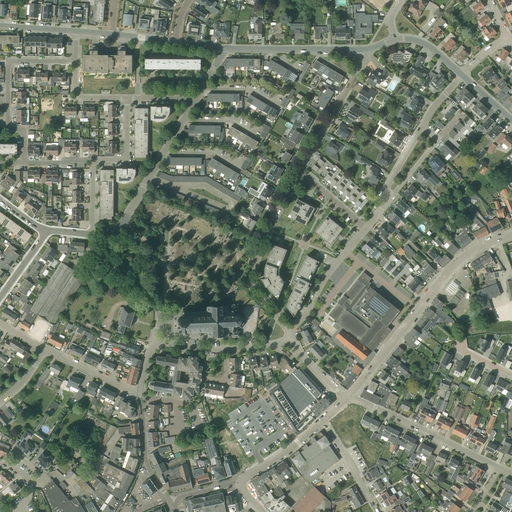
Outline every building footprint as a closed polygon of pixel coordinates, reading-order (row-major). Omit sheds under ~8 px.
[(95,22),(103,22),(105,1),(105,0),(85,0),(90,2),(90,5),(94,5),(94,10),(96,10),(95,19),(93,19),(93,21),(95,22)] [(162,5),(161,6),(165,8),(166,7),(169,9),(172,4),(167,1),(166,0),(157,0),(157,1),(162,5)] [(211,5),(214,0),(213,0),(200,0),(201,0),(206,4),(204,7),(215,14),(218,10),(211,5)] [(369,0),(380,11),(383,7),(382,6),(383,5),(386,3),(383,0),(369,0)] [(413,3),(408,10),(416,14),(415,16),(418,17),(421,13),(424,8),(427,3),(425,2),(421,0),(420,0),(418,5),(413,3)] [(508,10),(511,7),(511,2),(511,1),(511,0),(504,0),(499,3),(501,7),(501,6),(502,9),(507,6),(508,10)] [(29,17),(38,18),(38,11),(41,11),(42,2),(38,2),(38,4),(30,3),(29,17)] [(479,11),(479,12),(482,10),(481,9),(484,7),(480,2),(476,5),(474,2),(469,6),(472,11),(474,10),(476,13),(479,11)] [(43,7),(42,17),(43,17),(44,17),(44,18),(51,19),(51,15),(54,15),(54,16),(55,16),(55,5),(51,5),(51,7),(44,7),(43,7)] [(59,19),(66,20),(67,16),(71,16),(71,7),(67,6),(66,9),(66,10),(59,9),(59,12),(58,12),(58,15),(59,15),(59,19)] [(196,6),(193,11),(196,13),(195,15),(199,17),(200,15),(204,18),(207,13),(206,12),(203,10),(205,8),(201,6),(199,8),(196,6)] [(84,11),(74,10),(74,15),(73,15),(73,16),(74,17),(73,20),(83,21),(84,18),(87,18),(87,19),(88,9),(84,8),(84,11)] [(438,19),(444,12),(439,8),(433,14),(438,19)] [(154,18),(153,27),(156,28),(156,31),(165,32),(165,29),(166,29),(167,26),(166,26),(166,23),(162,22),(162,21),(158,20),(159,11),(155,10),(154,18)] [(124,25),(131,26),(132,23),(136,23),(137,15),(132,14),(132,15),(125,15),(124,25)] [(485,24),(485,25),(488,23),(487,22),(491,20),(487,14),(482,18),(480,15),(476,18),(475,19),(479,24),(481,23),(483,26),(485,24)] [(377,15),(365,15),(365,18),(355,18),(355,33),(355,39),(362,39),(362,34),(372,34),(372,22),(378,22),(378,15),(377,15)] [(148,27),(153,27),(154,18),(145,16),(144,19),(140,19),(138,28),(144,29),(147,30),(147,29),(148,30),(148,27)] [(430,25),(436,19),(433,17),(428,23),(430,25)] [(442,38),(444,36),(444,35),(442,34),(444,32),(440,29),(446,22),(441,18),(431,28),(434,31),(431,35),(436,39),(438,37),(440,38),(442,38)] [(253,30),(249,30),(249,32),(248,32),(248,35),(249,35),(249,38),(261,38),(261,33),(261,25),(265,25),(265,19),(257,19),(257,22),(253,23),(253,30)] [(291,32),(291,37),(291,38),(300,38),(304,38),(304,33),(304,30),(304,29),(304,25),(303,25),(303,22),(292,21),(292,24),(291,24),(291,28),(291,32)] [(219,26),(219,24),(218,23),(217,22),(216,22),(214,23),(213,37),(218,37),(218,36),(223,36),(223,38),(228,38),(229,24),(224,24),(224,26),(219,26)] [(282,34),(282,29),(282,23),(276,23),(276,26),(268,25),(268,30),(268,35),(268,34),(272,34),(272,33),(276,33),(275,38),(283,38),(283,34),(284,34),(282,34)] [(188,34),(199,36),(200,33),(204,33),(204,34),(204,29),(207,26),(205,24),(200,24),(200,26),(189,25),(188,25),(187,30),(188,30),(189,30),(188,34)] [(336,29),(336,32),(336,37),(343,37),(343,36),(345,36),(345,39),(350,39),(350,37),(350,32),(350,29),(346,29),(346,26),(341,26),(340,25),(337,25),(336,26),(336,29)] [(492,28),(491,29),(489,26),(486,28),(482,31),(481,32),(485,37),(486,36),(488,39),(491,37),(491,38),(494,36),(493,35),(496,33),(492,28)] [(327,33),(327,27),(315,27),(315,34),(315,39),(320,39),(320,33),(327,33)] [(452,48),(456,43),(453,40),(455,37),(450,32),(444,39),(447,42),(443,46),(448,51),(451,48),(452,48)] [(469,55),(465,51),(467,50),(461,45),(456,51),(459,53),(456,57),(461,62),(463,59),(464,60),(469,55)] [(96,73),(96,71),(102,71),(102,73),(108,73),(108,72),(108,56),(98,56),(98,49),(98,48),(98,47),(97,47),(90,47),(90,48),(90,51),(90,56),(84,55),(84,71),(90,71),(90,73),(96,73)] [(118,56),(108,56),(108,72),(114,72),(114,73),(120,73),(120,72),(126,72),(126,73),(132,73),(132,72),(132,67),(132,62),(132,56),(126,56),(126,51),(126,48),(126,47),(119,47),(118,47),(118,48),(118,49),(118,56)] [(509,59),(506,57),(509,52),(503,49),(501,52),(500,52),(499,54),(499,55),(498,57),(501,59),(500,61),(505,64),(509,59)] [(401,52),(400,51),(399,51),(398,51),(398,52),(396,53),(390,54),(390,55),(389,55),(390,58),(391,58),(392,62),(400,60),(401,63),(409,61),(412,54),(406,50),(404,53),(403,53),(403,52),(402,53),(401,52)] [(424,77),(425,75),(428,71),(425,69),(424,70),(420,67),(425,58),(419,55),(416,59),(414,63),(409,72),(419,78),(421,75),(424,77)] [(164,69),(164,59),(160,59),(160,60),(156,60),(156,59),(145,59),(145,69),(149,69),(156,69),(164,69)] [(164,69),(171,69),(178,69),(182,69),(182,59),(172,59),(172,60),(168,60),(168,59),(164,59),(164,69)] [(182,59),(182,69),(190,69),(196,69),(201,69),(201,60),(190,60),(190,61),(186,61),(186,59),(182,59)] [(235,59),(228,59),(228,63),(224,62),(224,69),(228,69),(228,68),(235,68),(235,66),(235,59)] [(264,61),(264,66),(267,67),(269,67),(268,69),(271,71),(272,69),(276,63),(270,60),(269,62),(268,61),(264,61)] [(312,67),(318,70),(321,64),(316,60),(312,67)] [(276,63),(272,69),(277,73),(281,66),(276,63)] [(316,72),(315,74),(319,76),(321,77),(323,73),(327,67),(321,64),(318,70),(316,72)] [(283,76),(287,69),(281,66),(277,73),(283,76)] [(386,66),(383,69),(390,75),(393,72),(386,66)] [(332,70),(327,67),(323,73),(328,77),(332,70)] [(494,72),(491,68),(485,72),(486,73),(483,76),(487,81),(489,82),(491,80),(491,78),(492,77),(495,82),(499,80),(494,72)] [(18,78),(24,79),(24,70),(21,70),(21,69),(18,69),(18,74),(14,74),(14,81),(18,81),(18,78)] [(33,84),(33,77),(29,77),(29,69),(27,69),(27,70),(24,70),(24,79),(29,79),(29,84),(33,84)] [(288,79),(292,72),(287,69),(283,76),(288,79)] [(334,80),(337,73),(332,70),(328,77),(334,80)] [(383,82),(386,76),(379,72),(375,70),(373,73),(371,72),(368,78),(369,78),(366,83),(374,87),(376,82),(379,84),(381,81),(383,82)] [(42,82),(42,73),(39,73),(39,72),(36,72),(36,77),(33,77),(33,84),(36,85),(36,82),(42,82)] [(51,85),(51,77),(48,77),(48,72),(45,72),(45,73),(42,73),(42,82),(48,82),(48,85),(51,85)] [(60,82),(60,73),(57,73),(57,72),(54,72),(54,77),(51,77),(51,85),(54,85),(54,82),(60,82)] [(60,82),(60,86),(69,86),(69,77),(66,77),(66,72),(63,72),(63,73),(60,73),(60,82)] [(288,79),(289,80),(294,82),(298,76),(292,72),(288,79)] [(428,83),(429,84),(437,91),(440,89),(439,88),(446,80),(443,77),(444,76),(440,72),(433,79),(428,76),(427,76),(423,82),(421,85),(422,86),(426,88),(428,83)] [(337,73),(334,80),(339,83),(341,81),(343,77),(337,73)] [(507,84),(503,80),(497,86),(501,90),(507,84)] [(334,92),(331,91),(333,88),(327,84),(325,87),(327,88),(324,94),(330,98),(334,92)] [(501,92),(497,95),(499,97),(499,98),(501,100),(502,99),(504,102),(507,99),(509,97),(509,96),(506,93),(509,89),(506,86),(501,92)] [(360,93),(357,98),(361,100),(362,101),(363,100),(360,104),(367,108),(370,104),(366,102),(370,95),(374,97),(377,92),(374,91),(370,88),(367,93),(361,89),(359,93),(360,93)] [(414,92),(408,88),(405,94),(411,98),(414,92)] [(462,100),(469,92),(464,88),(457,96),(462,100)] [(17,98),(26,98),(26,92),(29,92),(29,89),(21,89),(21,92),(16,92),(16,95),(17,95),(17,98)] [(469,92),(462,100),(464,102),(462,104),(465,106),(470,101),(474,96),(469,92)] [(214,102),(214,94),(208,94),(208,98),(204,98),(204,105),(208,105),(208,101),(214,102)] [(251,104),(255,98),(250,94),(247,99),(246,101),(251,104)] [(327,103),(330,98),(324,94),(321,99),(327,103)] [(422,99),(417,97),(415,96),(408,107),(418,113),(420,112),(419,111),(423,105),(420,103),(422,99)] [(29,107),(29,104),(26,104),(26,98),(17,98),(17,101),(16,101),(16,104),(21,104),(21,107),(29,107)] [(257,107),(261,101),(255,98),(251,104),(257,107)] [(318,105),(324,108),(327,103),(321,99),(318,105)] [(262,111),(266,104),(261,101),(257,107),(262,111)] [(484,105),(479,101),(475,106),(471,111),(473,112),(475,115),(477,113),(484,105)] [(117,111),(117,108),(118,108),(118,105),(113,105),(113,102),(105,102),(105,105),(108,105),(108,111),(117,111)] [(444,109),(441,112),(449,119),(453,114),(455,112),(457,113),(460,109),(456,106),(455,107),(451,103),(445,110),(444,109)] [(267,114),(271,107),(266,104),(262,111),(267,114)] [(488,110),(484,105),(477,113),(479,115),(481,117),(480,118),(484,114),(488,110)] [(71,116),(71,107),(68,107),(68,106),(65,106),(65,111),(61,111),(61,118),(65,118),(65,120),(71,120),(71,116)] [(71,116),(76,116),(76,119),(80,119),(80,111),(77,111),(77,106),(74,106),(74,107),(71,107),(71,116)] [(89,119),(89,116),(89,107),(86,107),(86,106),(83,106),(83,111),(80,111),(80,119),(89,119)] [(89,116),(95,116),(95,119),(98,119),(98,111),(95,111),(95,106),(92,106),(92,107),(89,107),(89,116)] [(151,106),(151,110),(151,118),(151,120),(152,120),(153,121),(154,121),(155,121),(156,122),(157,122),(158,122),(159,122),(160,122),(161,122),(162,121),(163,121),(164,120),(165,120),(166,119),(167,119),(167,118),(168,117),(168,116),(169,115),(170,114),(170,113),(170,112),(170,111),(170,110),(170,109),(170,108),(170,107),(170,106),(169,106),(169,107),(170,107),(168,107),(168,106),(161,106),(161,107),(157,107),(157,106),(151,106)] [(348,112),(345,116),(349,118),(347,121),(351,123),(353,121),(354,121),(357,117),(358,118),(359,116),(362,111),(357,108),(353,106),(350,111),(349,110),(348,112)] [(17,116),(26,116),(26,110),(29,110),(29,107),(21,107),(21,110),(16,110),(16,113),(17,113),(17,116)] [(267,114),(273,117),(277,111),(271,107),(267,114)] [(146,158),(147,124),(148,124),(148,118),(151,118),(151,110),(147,110),(147,109),(148,109),(148,108),(134,108),(134,120),(136,120),(136,123),(134,123),(134,128),(135,128),(135,130),(134,130),(134,135),(135,135),(135,137),(134,137),(134,141),(135,141),(135,144),(134,144),(134,148),(135,148),(135,150),(134,150),(134,155),(135,155),(135,157),(134,157),(134,158),(146,158)] [(105,120),(113,120),(113,117),(118,117),(118,114),(117,114),(117,111),(108,111),(108,117),(105,117),(105,120)] [(406,113),(402,111),(399,116),(402,118),(398,125),(399,126),(404,128),(404,127),(408,129),(411,124),(412,125),(414,122),(411,120),(413,117),(406,113)] [(299,113),(293,124),(300,128),(302,125),(301,125),(302,123),(306,125),(306,126),(307,126),(309,127),(310,126),(312,123),(311,122),(313,119),(308,116),(309,115),(304,112),(302,115),(300,113),(299,113)] [(473,122),(466,115),(463,117),(464,118),(462,121),(463,122),(461,124),(467,129),(471,133),(473,130),(469,126),(473,122)] [(17,116),(17,119),(16,119),(16,122),(21,122),(21,125),(29,125),(29,122),(26,122),(26,116),(17,116)] [(483,131),(484,129),(487,131),(495,123),(493,122),(494,121),(493,120),(493,119),(491,117),(490,118),(490,117),(484,123),(480,128),(483,131)] [(117,129),(117,126),(118,126),(118,123),(113,123),(113,120),(105,120),(105,123),(108,123),(108,129),(117,129)] [(382,120),(380,124),(393,131),(395,127),(382,120)] [(437,120),(433,124),(436,126),(433,130),(435,131),(438,128),(441,130),(444,126),(437,120)] [(460,137),(464,141),(466,138),(467,138),(462,134),(467,129),(461,124),(459,122),(457,125),(457,126),(455,128),(457,129),(455,132),(460,137)] [(345,126),(341,123),(338,128),(340,129),(339,130),(337,129),(336,132),(336,133),(335,134),(336,134),(336,135),(339,136),(340,135),(341,136),(341,137),(349,142),(355,131),(349,128),(347,128),(347,127),(345,126)] [(195,133),(195,126),(189,125),(189,130),(185,130),(185,137),(189,137),(189,133),(195,133)] [(487,134),(491,138),(494,134),(496,137),(503,129),(502,129),(503,128),(501,126),(500,127),(499,125),(497,127),(495,125),(487,134)] [(227,133),(233,136),(236,130),(231,126),(227,133)] [(294,130),(291,128),(286,137),(290,139),(298,144),(303,135),(298,132),(294,130)] [(113,138),(113,135),(118,135),(118,132),(116,132),(117,129),(108,129),(108,135),(105,135),(105,138),(113,138)] [(460,137),(455,132),(452,129),(450,132),(451,133),(449,135),(450,137),(448,139),(457,148),(460,145),(456,141),(460,137)] [(236,130),(233,136),(238,139),(242,133),(236,130)] [(390,141),(388,144),(393,147),(394,145),(398,147),(405,136),(400,134),(395,130),(389,140),(390,141)] [(467,138),(466,138),(469,141),(476,133),(473,130),(471,133),(467,138)] [(247,136),(242,133),(238,139),(243,142),(247,136)] [(508,147),(510,145),(511,144),(511,142),(511,140),(507,136),(506,136),(503,134),(498,139),(496,141),(501,145),(503,143),(508,147)] [(245,147),(247,148),(253,139),(247,136),(243,142),(246,144),(245,147)] [(280,140),(285,143),(288,145),(290,141),(282,136),(280,140)] [(116,147),(116,144),(118,144),(118,141),(113,141),(113,138),(105,138),(105,141),(108,141),(108,147),(116,147)] [(61,147),(61,139),(58,139),(58,146),(52,146),(52,155),(55,155),(55,156),(58,156),(58,147),(61,147)] [(64,139),(61,139),(61,147),(64,147),(64,152),(67,152),(67,151),(70,151),(70,142),(64,142),(64,139)] [(79,147),(79,140),(76,139),(76,142),(70,142),(70,151),(73,151),(73,152),(76,152),(76,147),(79,147)] [(253,139),(247,148),(249,150),(251,147),(254,149),(258,142),(253,139)] [(88,151),(89,143),(83,142),(83,140),(79,140),(79,147),(82,147),(82,152),(85,152),(85,151),(88,151)] [(94,143),(89,143),(88,151),(91,151),(91,152),(94,152),(94,148),(98,148),(98,140),(94,140),(94,143)] [(377,141),(374,145),(382,150),(385,146),(377,141)] [(331,156),(332,155),(333,156),(332,158),(337,161),(338,159),(337,154),(335,153),(337,150),(339,152),(343,146),(341,145),(337,142),(335,145),(330,142),(326,148),(328,149),(326,152),(331,156)] [(43,143),(40,143),(34,143),(34,146),(34,155),(37,155),(37,156),(40,156),(40,151),(43,151),(43,143)] [(46,143),(43,143),(43,151),(46,151),(46,156),(49,156),(49,155),(52,155),(52,146),(52,143),(46,143)] [(293,148),(288,145),(285,143),(283,146),(285,147),(287,149),(284,154),(282,153),(278,154),(278,156),(278,157),(283,160),(287,163),(292,155),(289,153),(291,151),(293,148)] [(459,152),(457,151),(449,144),(447,146),(444,143),(439,149),(441,151),(441,152),(446,157),(449,154),(453,158),(459,152)] [(16,144),(0,144),(0,153),(16,154),(16,144)] [(487,151),(491,154),(496,146),(492,144),(487,151)] [(108,147),(108,150),(106,150),(105,151),(105,153),(105,156),(113,156),(113,153),(117,153),(118,150),(116,150),(116,147),(108,147)] [(483,149),(477,157),(480,160),(487,152),(483,149)] [(387,167),(390,162),(392,159),(390,158),(393,154),(385,150),(383,154),(377,162),(382,165),(382,164),(387,167)] [(262,152),(259,156),(262,158),(263,158),(267,160),(272,164),(274,160),(269,157),(265,155),(265,154),(262,152)] [(445,165),(436,156),(434,159),(433,158),(428,162),(429,163),(433,168),(432,169),(436,174),(436,173),(439,177),(442,173),(441,172),(445,169),(443,167),(445,165)] [(321,160),(320,158),(317,162),(318,163),(324,169),(325,168),(328,165),(332,169),(334,166),(323,157),(321,160)] [(370,166),(372,163),(361,157),(359,161),(364,165),(365,163),(370,166)] [(214,168),(218,162),(212,158),(210,161),(209,160),(206,160),(205,167),(207,167),(208,165),(214,168)] [(498,172),(505,164),(500,160),(493,168),(498,172)] [(214,174),(216,176),(223,165),(218,162),(214,168),(216,170),(214,174)] [(324,169),(318,163),(316,166),(314,165),(311,168),(319,175),(322,171),(326,175),(329,172),(325,168),(324,169)] [(219,177),(221,173),(224,174),(228,168),(223,165),(216,176),(219,177)] [(272,175),(269,174),(267,178),(268,179),(273,182),(273,181),(272,181),(274,177),(278,179),(278,178),(278,179),(279,179),(281,176),(280,175),(281,175),(280,175),(281,173),(284,169),(280,167),(279,168),(279,167),(274,165),(272,169),(275,170),(272,175)] [(379,170),(372,165),(369,170),(371,171),(370,174),(372,175),(369,180),(367,183),(372,186),(373,183),(376,185),(380,178),(377,176),(378,174),(377,173),(379,170)] [(117,168),(116,172),(116,180),(116,182),(117,182),(118,182),(119,183),(120,183),(121,183),(122,184),(123,184),(124,184),(125,184),(126,183),(127,183),(128,183),(129,183),(130,182),(131,182),(132,181),(132,180),(133,180),(134,179),(134,178),(135,177),(135,176),(135,175),(136,174),(136,173),(136,172),(136,171),(136,170),(136,169),(135,168),(135,169),(133,169),(133,168),(127,168),(127,169),(123,169),(123,168),(117,168)] [(230,178),(234,171),(228,168),(224,174),(230,178)] [(34,179),(34,170),(31,170),(31,169),(28,169),(28,172),(23,172),(23,171),(20,171),(20,179),(34,179)] [(43,182),(43,174),(40,174),(40,169),(37,169),(37,170),(34,170),(34,179),(40,179),(40,182),(43,182)] [(43,182),(46,182),(52,182),(52,179),(52,170),(49,170),(49,169),(46,169),(46,174),(43,174),(43,182)] [(55,170),(52,170),(52,179),(58,179),(58,182),(61,182),(61,174),(58,174),(58,169),(55,169),(55,170)] [(81,178),(81,175),(82,175),(82,172),(77,172),(77,169),(69,169),(69,172),(72,172),(72,178),(81,178)] [(328,180),(331,182),(336,176),(337,176),(341,172),(338,169),(334,174),(330,171),(329,172),(326,175),(324,178),(327,181),(328,180)] [(112,220),(112,185),(114,185),(113,186),(114,186),(114,180),(116,180),(116,172),(113,171),(113,170),(114,170),(100,170),(100,182),(102,182),(102,185),(100,185),(100,190),(101,190),(101,192),(100,192),(100,196),(101,196),(101,199),(100,199),(100,203),(101,203),(101,205),(100,205),(100,210),(101,210),(101,212),(100,212),(100,217),(101,217),(101,219),(100,219),(112,220)] [(426,173),(423,170),(417,175),(419,177),(417,179),(420,183),(421,184),(423,181),(424,182),(427,179),(434,187),(440,181),(432,174),(430,176),(426,173)] [(451,173),(457,180),(460,177),(454,170),(451,173)] [(20,171),(17,171),(17,179),(15,181),(7,175),(6,177),(6,178),(5,181),(12,186),(14,188),(20,180),(20,179),(20,171)] [(230,178),(228,181),(233,184),(234,184),(235,182),(235,181),(236,180),(237,178),(238,176),(239,174),(234,171),(230,178)] [(336,176),(331,182),(330,184),(333,187),(334,185),(337,188),(342,181),(343,181),(347,177),(344,174),(340,179),(337,176),(336,176)] [(505,177),(502,181),(503,182),(504,183),(507,181),(511,178),(511,177),(510,177),(508,175),(505,177)] [(69,184),(69,187),(77,187),(77,184),(82,184),(82,181),(81,181),(81,178),(72,178),(72,184),(69,184)] [(342,181),(337,188),(336,189),(339,192),(340,191),(343,193),(348,186),(349,187),(353,182),(350,179),(346,184),(343,181),(342,181)] [(8,191),(12,186),(5,181),(3,183),(2,182),(0,185),(8,191)] [(257,191),(254,196),(259,199),(260,198),(264,200),(266,197),(268,198),(269,198),(268,197),(272,191),(268,189),(269,186),(262,182),(257,191)] [(418,190),(415,188),(411,184),(403,194),(410,200),(415,194),(417,196),(421,192),(418,190)] [(348,186),(343,193),(342,194),(345,197),(346,196),(349,198),(354,192),(355,192),(359,187),(356,185),(352,189),(349,187),(348,186)] [(245,191),(238,186),(234,193),(236,194),(238,195),(241,197),(245,199),(248,194),(245,192),(246,191),(245,191)] [(77,187),(69,187),(69,191),(72,191),(72,197),(81,197),(81,194),(82,194),(82,191),(77,191),(77,187)] [(511,210),(511,204),(506,189),(501,190),(504,197),(502,198),(503,201),(505,200),(509,211),(511,210)] [(354,192),(349,198),(348,199),(351,202),(352,201),(355,203),(361,197),(365,192),(362,190),(358,194),(355,192),(354,192)] [(428,202),(433,195),(429,192),(428,194),(425,191),(420,197),(425,201),(426,200),(428,202)] [(25,202),(30,195),(27,193),(26,196),(21,192),(17,197),(16,199),(18,201),(17,202),(20,204),(23,200),(25,202)] [(38,200),(33,196),(32,197),(30,195),(25,202),(28,203),(25,207),(27,209),(28,208),(30,210),(38,200)] [(361,197),(355,203),(354,205),(357,208),(359,206),(361,209),(371,198),(368,195),(364,200),(361,197)] [(81,197),(72,197),(72,202),(69,202),(69,206),(77,206),(77,203),(82,203),(82,200),(81,200),(81,197)] [(255,198),(251,204),(255,207),(252,211),(255,212),(259,215),(259,214),(263,208),(257,205),(260,201),(255,198)] [(40,212),(41,212),(45,206),(42,204),(43,203),(38,200),(30,210),(33,212),(32,213),(35,215),(37,211),(40,212)] [(296,201),(289,214),(292,215),(290,218),(303,225),(304,224),(305,222),(307,224),(312,214),(314,216),(318,208),(307,202),(306,203),(304,202),(304,201),(304,200),(303,202),(300,200),(298,202),(296,201)] [(412,214),(416,210),(408,202),(406,205),(400,200),(399,201),(396,204),(397,204),(395,205),(404,213),(402,215),(405,218),(410,212),(412,214)] [(505,212),(503,208),(500,209),(498,201),(494,202),(497,210),(496,210),(495,210),(493,211),(492,212),(498,218),(502,216),(503,218),(506,217),(505,212)] [(52,221),(52,212),(46,212),(46,207),(45,206),(41,212),(43,213),(43,217),(46,217),(46,222),(49,222),(49,220),(52,221)] [(72,215),(81,215),(81,212),(82,212),(82,209),(77,209),(77,206),(69,206),(69,215),(72,215)] [(479,214),(472,207),(469,210),(476,217),(479,214)] [(52,221),(55,221),(55,222),(58,222),(58,217),(61,217),(61,209),(58,209),(58,212),(52,212),(52,221)] [(242,224),(245,226),(247,227),(251,230),(254,225),(254,224),(255,222),(256,222),(249,218),(251,215),(240,209),(237,213),(246,218),(242,224)] [(389,216),(388,216),(392,220),(396,224),(399,222),(401,223),(402,225),(404,223),(405,224),(408,221),(402,216),(399,213),(397,215),(393,211),(391,214),(390,213),(388,215),(389,216)] [(472,233),(477,240),(488,234),(489,234),(485,227),(479,222),(471,213),(468,216),(476,223),(469,229),(472,233)] [(72,215),(72,221),(69,221),(69,224),(77,224),(77,221),(82,221),(82,218),(81,218),(81,215),(72,215)] [(0,224),(5,228),(11,220),(6,217),(0,224)] [(317,229),(317,230),(319,231),(317,234),(325,240),(323,242),(330,248),(338,237),(337,236),(339,234),(342,231),(339,229),(341,227),(330,218),(328,220),(326,218),(317,229)] [(492,220),(488,222),(486,223),(489,228),(491,233),(502,227),(500,223),(499,220),(497,218),(492,220)] [(426,225),(420,231),(424,234),(432,225),(425,219),(423,222),(426,225)] [(11,231),(16,224),(11,220),(5,228),(11,231)] [(392,227),(388,224),(386,226),(383,223),(378,229),(382,233),(380,235),(385,240),(387,237),(386,235),(389,232),(391,233),(395,230),(392,227)] [(16,235),(21,228),(16,224),(11,231),(16,235)] [(469,229),(464,225),(461,227),(464,231),(458,236),(456,234),(452,237),(457,242),(459,245),(462,249),(472,241),(468,236),(472,233),(469,229)] [(16,235),(21,239),(26,231),(21,228),(16,235)] [(412,242),(420,233),(417,230),(408,239),(412,242)] [(31,235),(26,231),(21,239),(26,242),(31,235)] [(400,231),(397,234),(404,242),(408,238),(400,231)] [(370,240),(374,243),(380,249),(383,245),(386,248),(389,244),(383,238),(380,234),(378,237),(375,234),(370,240)] [(458,249),(455,246),(449,240),(447,242),(450,246),(447,249),(453,255),(458,249)] [(67,247),(67,250),(67,251),(77,252),(78,243),(71,242),(70,248),(67,247)] [(265,278),(260,279),(261,282),(262,284),(263,286),(264,288),(267,287),(269,290),(275,295),(279,294),(284,281),(281,278),(280,277),(279,275),(279,274),(279,272),(279,270),(279,269),(280,268),(282,269),(289,250),(273,244),(266,264),(265,268),(264,272),(265,276),(265,278)] [(366,244),(361,249),(367,254),(370,256),(371,255),(374,257),(379,251),(373,246),(371,249),(366,244)] [(14,261),(18,255),(17,254),(19,252),(15,249),(10,245),(8,248),(11,250),(7,256),(14,261)] [(412,251),(407,245),(402,249),(408,255),(412,251)] [(49,246),(45,252),(54,258),(58,252),(57,252),(54,250),(49,246)] [(438,262),(443,267),(451,260),(450,260),(447,256),(445,254),(440,259),(438,257),(439,256),(432,249),(428,253),(434,259),(437,262),(438,262)] [(44,263),(48,266),(54,258),(45,252),(41,257),(46,261),(44,263)] [(489,253),(482,257),(487,264),(488,263),(491,267),(495,264),(489,253)] [(388,260),(383,265),(385,266),(386,268),(385,268),(385,269),(389,272),(390,271),(391,269),(395,264),(393,263),(392,261),(396,257),(392,254),(387,259),(388,260)] [(322,263),(317,260),(307,255),(293,283),(296,285),(288,300),(289,301),(286,306),(291,313),(296,313),(299,309),(300,309),(301,307),(303,305),(301,304),(322,263)] [(6,270),(7,269),(9,266),(10,267),(14,261),(7,256),(3,262),(0,259),(0,264),(1,265),(1,266),(6,270)] [(383,259),(380,263),(383,266),(383,265),(386,262),(388,260),(387,259),(385,257),(383,259)] [(478,259),(481,265),(482,264),(488,274),(491,273),(489,271),(486,266),(485,266),(485,265),(487,264),(482,257),(478,259)] [(488,274),(482,264),(481,265),(478,259),(478,260),(470,264),(475,272),(481,268),(484,274),(485,275),(488,274)] [(391,269),(390,271),(391,272),(392,273),(391,274),(392,274),(395,277),(399,272),(402,269),(398,267),(399,265),(402,262),(399,260),(395,264),(391,269)] [(37,314),(53,325),(54,325),(56,321),(85,277),(66,265),(61,262),(30,310),(37,314)] [(33,268),(38,272),(42,274),(48,266),(44,263),(42,266),(37,262),(37,263),(33,268)] [(421,268),(422,269),(430,276),(435,270),(431,267),(427,262),(421,268)] [(420,267),(415,271),(417,273),(425,281),(430,276),(422,269),(421,268),(420,267)] [(38,284),(40,281),(37,279),(39,276),(37,275),(38,272),(33,268),(29,274),(34,277),(33,280),(38,284)] [(482,289),(475,291),(480,302),(496,296),(501,295),(496,282),(495,279),(500,278),(504,271),(504,270),(494,272),(491,273),(488,274),(490,286),(487,287),(482,289)] [(363,272),(329,315),(337,321),(333,326),(339,332),(333,340),(334,341),(350,355),(352,353),(357,357),(354,359),(364,367),(376,353),(373,350),(382,338),(380,336),(400,311),(368,285),(370,283),(369,281),(371,278),(363,272)] [(410,274),(407,277),(419,288),(421,287),(421,286),(422,284),(423,283),(419,280),(421,278),(417,274),(414,278),(410,274)] [(407,277),(405,280),(409,284),(405,288),(409,291),(411,289),(412,290),(415,292),(416,291),(417,290),(417,291),(419,288),(407,277)] [(22,284),(29,290),(32,287),(33,285),(36,286),(38,284),(33,280),(31,282),(26,279),(22,284)] [(26,295),(27,293),(29,290),(22,284),(18,290),(23,294),(19,298),(19,299),(20,299),(25,303),(27,304),(27,303),(29,301),(27,299),(28,297),(26,295)] [(453,309),(465,294),(459,289),(447,304),(453,309)] [(443,308),(441,306),(443,303),(437,298),(432,304),(439,309),(441,310),(443,308)] [(22,321),(20,326),(27,330),(37,314),(30,310),(32,307),(31,306),(28,304),(24,311),(24,312),(27,314),(22,321)] [(232,337),(240,337),(240,332),(237,332),(237,329),(241,327),(241,328),(242,327),(241,327),(244,323),(245,323),(244,323),(244,319),(245,318),(244,318),(241,315),(242,314),(241,314),(241,315),(236,313),(236,310),(239,310),(239,304),(231,305),(231,306),(228,306),(228,305),(228,306),(223,306),(223,305),(221,305),(213,305),(212,305),(212,306),(208,306),(207,306),(206,306),(206,307),(207,307),(207,312),(203,312),(203,310),(202,311),(202,312),(197,312),(198,311),(197,311),(197,312),(195,312),(187,312),(186,310),(185,310),(183,310),(182,312),(182,313),(182,317),(182,319),(179,319),(179,327),(182,327),(182,333),(184,335),(186,335),(187,335),(188,333),(198,333),(199,333),(199,335),(202,335),(202,333),(203,333),(203,332),(208,332),(208,337),(213,337),(213,338),(224,338),(224,337),(230,337),(230,336),(232,336),(232,337)] [(12,310),(11,309),(7,307),(5,309),(1,315),(2,315),(8,318),(12,310)] [(135,312),(130,310),(124,308),(116,331),(118,332),(123,334),(126,326),(130,327),(135,312)] [(424,314),(424,315),(432,321),(433,322),(435,320),(438,316),(438,315),(436,313),(433,311),(429,308),(424,315),(424,314)] [(18,314),(12,310),(8,318),(13,322),(17,316),(18,314)] [(442,311),(440,313),(450,322),(452,323),(456,327),(456,326),(458,324),(454,321),(442,311)] [(438,315),(438,316),(443,320),(443,321),(447,325),(450,322),(440,313),(438,315)] [(416,323),(416,324),(420,327),(423,329),(428,323),(431,325),(430,326),(434,329),(437,325),(436,324),(433,322),(432,321),(424,315),(417,324),(416,323)] [(55,345),(58,337),(54,335),(59,323),(56,321),(54,325),(53,325),(47,337),(50,338),(49,342),(55,345)] [(312,334),(311,330),(309,326),(303,328),(304,330),(300,332),(301,332),(304,338),(312,334)] [(83,336),(85,331),(77,327),(75,331),(75,332),(83,336)] [(427,335),(428,335),(423,331),(420,329),(418,332),(413,328),(409,334),(416,339),(418,336),(425,342),(429,336),(428,336),(427,335)] [(91,340),(92,338),(93,335),(94,335),(85,331),(83,336),(91,340)] [(102,331),(100,337),(104,339),(104,337),(109,339),(111,334),(102,331)] [(304,338),(307,344),(306,344),(306,345),(311,342),(313,341),(315,339),(312,334),(304,338)] [(414,342),(416,339),(409,334),(404,339),(409,343),(407,345),(406,344),(405,344),(413,350),(417,346),(414,342)] [(97,337),(94,335),(93,335),(92,338),(91,340),(88,347),(92,348),(97,337)] [(480,346),(479,349),(480,350),(485,352),(486,349),(487,349),(489,345),(491,347),(495,341),(486,336),(480,346)] [(55,345),(61,348),(62,344),(65,346),(67,341),(68,340),(64,338),(63,340),(58,337),(55,345)] [(6,341),(3,345),(7,348),(9,346),(11,347),(9,350),(12,351),(13,352),(15,350),(16,350),(21,344),(20,344),(20,343),(12,339),(10,342),(10,343),(6,341)] [(125,350),(133,353),(138,354),(139,351),(140,347),(135,345),(127,343),(127,344),(120,342),(118,346),(125,349),(125,350)] [(74,354),(77,348),(78,346),(75,344),(72,343),(68,351),(74,354)] [(321,348),(316,343),(309,350),(310,349),(314,355),(321,348)] [(13,352),(11,355),(14,357),(16,354),(22,359),(20,362),(21,363),(20,366),(22,367),(24,365),(31,355),(26,352),(28,349),(21,344),(16,350),(15,350),(13,352)] [(501,346),(496,358),(501,360),(503,357),(503,358),(504,357),(505,354),(506,354),(508,355),(509,354),(511,347),(508,345),(507,348),(506,349),(501,346)] [(77,348),(74,354),(81,357),(80,357),(81,357),(83,351),(85,348),(82,347),(78,346),(77,348)] [(393,354),(396,357),(403,362),(404,363),(407,360),(401,355),(404,351),(398,346),(393,354)] [(324,358),(326,356),(329,354),(327,352),(327,353),(326,353),(321,348),(314,355),(319,359),(319,360),(319,359),(321,361),(321,362),(324,358)] [(95,353),(89,350),(87,355),(85,359),(91,362),(95,353)] [(120,361),(131,366),(140,368),(142,361),(141,360),(134,357),(134,356),(124,352),(120,350),(118,355),(122,357),(120,361)] [(489,351),(485,357),(491,360),(494,354),(489,351)] [(91,362),(97,365),(98,365),(100,360),(102,356),(95,353),(91,362)] [(446,353),(441,363),(446,365),(445,368),(449,370),(452,364),(449,363),(451,359),(450,359),(452,356),(446,353)] [(273,355),(270,356),(271,361),(272,366),(275,365),(276,369),(280,368),(281,368),(284,357),(280,358),(277,359),(276,354),(273,355)] [(180,370),(178,370),(179,360),(171,358),(172,356),(167,355),(166,357),(157,356),(157,358),(156,357),(155,358),(155,360),(156,361),(156,363),(170,365),(169,373),(172,374),(180,375),(180,370)] [(387,360),(385,363),(387,364),(391,367),(393,369),(391,370),(407,384),(410,385),(413,381),(409,378),(411,375),(407,372),(409,369),(395,358),(392,355),(391,355),(387,360)] [(112,357),(109,356),(107,361),(104,360),(103,362),(101,367),(101,366),(106,369),(112,357)] [(174,393),(174,394),(183,395),(182,398),(190,399),(191,395),(193,395),(194,391),(198,392),(200,380),(200,378),(201,378),(203,367),(198,366),(198,362),(196,362),(197,358),(189,356),(189,358),(180,357),(179,360),(178,370),(180,370),(190,372),(188,383),(178,382),(176,381),(174,393)] [(262,368),(262,369),(263,372),(269,370),(269,369),(272,368),(272,366),(271,361),(267,362),(266,356),(263,356),(263,357),(260,358),(261,362),(262,368)] [(106,369),(112,372),(114,367),(115,365),(112,364),(115,358),(112,357),(106,369)] [(262,368),(261,362),(257,363),(256,357),(253,358),(253,359),(250,359),(250,360),(250,363),(252,368),(252,369),(255,368),(256,371),(262,369),(262,368)] [(284,357),(281,368),(282,368),(284,371),(287,369),(289,371),(293,367),(297,364),(295,362),(294,362),(292,360),(289,362),(287,360),(284,357)] [(352,370),(358,375),(362,369),(358,366),(353,362),(354,360),(350,357),(347,360),(351,363),(350,365),(353,368),(352,370)] [(461,360),(455,370),(461,373),(459,376),(463,378),(466,371),(463,370),(465,366),(466,363),(461,360)] [(35,385),(39,388),(44,381),(50,373),(57,377),(58,374),(62,367),(53,363),(50,370),(47,369),(35,385)] [(13,370),(7,364),(3,369),(8,374),(13,370)] [(277,387),(269,393),(271,396),(272,396),(279,408),(281,412),(282,411),(295,431),(294,431),(297,435),(304,430),(303,430),(307,426),(308,426),(311,423),(315,419),(314,418),(317,416),(308,406),(323,392),(299,366),(278,385),(277,386),(277,387)] [(475,367),(470,377),(475,380),(474,383),(477,384),(481,378),(478,377),(479,373),(481,370),(475,367)] [(129,375),(138,377),(139,373),(125,369),(124,371),(129,372),(128,374),(129,375)] [(358,375),(352,370),(351,370),(348,373),(346,371),(343,375),(345,377),(342,381),(336,376),(334,379),(340,384),(347,390),(358,375)] [(380,377),(378,380),(385,385),(390,379),(394,382),(396,380),(387,373),(383,370),(378,376),(380,377)] [(149,385),(148,386),(149,386),(150,388),(151,388),(153,389),(153,390),(154,390),(162,391),(162,392),(165,392),(174,393),(176,381),(178,382),(179,377),(180,375),(172,374),(169,373),(169,375),(167,383),(155,381),(154,382),(152,381),(151,381),(149,383),(149,385)] [(488,374),(483,384),(488,386),(486,390),(488,391),(486,394),(489,396),(491,392),(494,385),(491,384),(493,380),(492,379),(493,379),(494,377),(490,375),(488,374)] [(82,391),(80,390),(80,389),(78,387),(81,380),(77,378),(77,379),(71,376),(69,380),(68,382),(65,380),(64,381),(63,381),(60,387),(68,391),(69,389),(76,392),(67,406),(71,409),(73,405),(82,391)] [(135,386),(136,381),(122,377),(122,379),(126,381),(126,383),(135,386)] [(364,389),(364,390),(362,394),(360,397),(364,398),(377,405),(384,407),(386,403),(391,393),(392,391),(388,388),(385,385),(378,380),(375,377),(372,381),(371,380),(367,389),(367,391),(364,389)] [(442,378),(439,387),(447,391),(450,383),(447,382),(448,381),(442,378)] [(493,389),(490,395),(493,396),(496,391),(497,389),(502,392),(503,389),(506,390),(507,389),(509,384),(506,383),(501,380),(498,379),(493,389)] [(58,380),(53,391),(57,393),(63,382),(58,380)] [(230,380),(230,383),(231,383),(230,386),(243,388),(243,385),(240,385),(241,381),(230,380)] [(89,386),(86,393),(94,397),(96,393),(94,392),(96,388),(97,388),(97,387),(98,385),(91,382),(89,386)] [(211,394),(212,383),(209,383),(209,384),(206,383),(204,393),(205,393),(205,395),(206,396),(209,397),(210,394),(211,394)] [(407,384),(405,390),(408,391),(404,400),(401,407),(408,410),(411,404),(407,402),(410,395),(413,397),(417,389),(410,385),(407,384)] [(221,386),(218,385),(217,395),(223,396),(225,385),(222,385),(221,386)] [(106,397),(109,390),(102,387),(100,392),(97,397),(101,399),(104,401),(106,397)] [(116,394),(109,390),(106,397),(109,398),(107,402),(111,404),(114,398),(116,394)] [(73,405),(77,408),(80,402),(79,402),(85,393),(82,391),(73,405)] [(386,403),(394,407),(394,405),(395,405),(395,404),(397,401),(400,402),(403,395),(399,394),(398,395),(396,394),(395,395),(391,393),(386,403)] [(124,415),(126,415),(130,418),(131,416),(132,417),(136,417),(136,412),(133,411),(135,408),(130,405),(131,401),(129,400),(127,403),(123,401),(124,398),(118,395),(116,399),(114,405),(119,408),(118,411),(125,414),(124,415)] [(312,405),(309,407),(311,409),(318,417),(333,403),(326,395),(323,398),(321,396),(317,400),(314,402),(312,404),(312,405)] [(440,410),(444,412),(448,402),(446,402),(448,398),(445,397),(443,400),(440,410)] [(419,416),(425,419),(429,412),(430,408),(426,406),(428,400),(424,398),(420,409),(422,410),(419,416)] [(504,408),(508,400),(504,398),(500,407),(504,408)] [(443,400),(439,399),(435,408),(440,410),(443,400)] [(49,408),(45,415),(50,418),(54,411),(59,404),(54,401),(49,408)] [(158,411),(158,408),(160,408),(160,404),(157,403),(157,405),(148,404),(148,407),(148,411),(158,411)] [(456,418),(461,405),(462,404),(458,403),(457,406),(456,406),(452,417),(456,418)] [(104,414),(107,415),(110,409),(111,410),(112,409),(113,406),(110,405),(108,408),(107,408),(105,410),(106,411),(104,414)] [(461,405),(456,418),(460,420),(465,407),(461,405)] [(351,411),(356,417),(360,413),(355,407),(351,411)] [(425,419),(431,422),(433,417),(435,415),(434,415),(436,411),(433,410),(430,408),(429,412),(425,419)] [(160,418),(160,419),(163,418),(162,416),(160,416),(160,415),(158,415),(158,411),(148,411),(148,414),(147,414),(147,417),(153,417),(160,418)] [(10,421),(7,417),(4,413),(0,416),(0,426),(4,423),(6,425),(10,421)] [(442,427),(447,417),(441,414),(439,417),(436,424),(442,427)] [(370,427),(374,420),(374,419),(370,417),(369,418),(365,415),(364,415),(360,422),(370,427)] [(481,417),(477,416),(473,426),(477,428),(481,417)] [(489,434),(496,417),(492,416),(486,432),(489,434)] [(153,417),(153,421),(147,422),(148,425),(149,425),(149,428),(159,427),(158,423),(161,423),(160,419),(160,418),(153,417)] [(453,420),(447,417),(442,427),(448,430),(451,423),(453,420)] [(370,427),(376,430),(380,423),(376,421),(374,420),(370,427)] [(452,432),(458,435),(462,428),(459,427),(460,423),(457,422),(456,425),(452,432)] [(463,425),(462,428),(458,435),(464,438),(468,431),(469,428),(463,425)] [(382,436),(382,435),(388,438),(393,429),(387,426),(385,430),(380,428),(377,434),(382,436)] [(34,433),(27,429),(22,436),(25,438),(28,434),(32,437),(34,433)] [(388,438),(388,440),(393,443),(393,444),(395,445),(400,436),(398,435),(399,432),(393,429),(388,438)] [(475,444),(480,433),(474,430),(472,434),(472,433),(469,441),(475,444)] [(488,442),(487,444),(485,449),(493,453),(496,446),(491,443),(494,438),(493,437),(496,431),(492,430),(490,434),(491,434),(487,441),(488,442)] [(157,432),(147,432),(149,447),(158,446),(157,432)] [(235,457),(247,451),(238,432),(231,436),(236,447),(231,450),(235,457)] [(486,436),(480,433),(475,444),(481,447),(484,439),(486,436)] [(404,444),(406,445),(410,437),(404,434),(400,444),(403,445),(404,444)] [(211,470),(214,469),(216,479),(225,477),(223,467),(213,435),(202,438),(203,443),(208,459),(211,470)] [(290,456),(288,458),(291,462),(301,476),(303,475),(311,483),(322,475),(321,473),(335,463),(339,460),(329,445),(331,443),(325,435),(324,435),(322,437),(320,438),(320,437),(320,436),(319,436),(318,436),(317,436),(316,436),(315,436),(314,437),(310,441),(306,444),(302,447),(298,450),(294,453),(294,454),(290,456)] [(410,437),(406,445),(405,447),(405,448),(409,450),(409,452),(412,454),(413,453),(416,447),(417,444),(415,443),(416,440),(410,437)] [(123,444),(140,446),(140,445),(140,439),(123,438),(123,444)] [(504,453),(504,452),(510,441),(509,440),(506,438),(503,443),(504,444),(500,452),(504,454),(504,453)] [(45,450),(49,444),(44,440),(39,447),(45,450)] [(19,446),(17,448),(20,450),(21,449),(23,451),(27,454),(30,451),(31,452),(35,449),(35,448),(35,447),(33,445),(27,441),(25,443),(22,441),(19,446)] [(421,452),(423,454),(427,446),(422,443),(416,453),(420,455),(421,452)] [(1,453),(2,454),(2,455),(6,456),(10,446),(5,444),(1,453)] [(133,452),(137,454),(139,455),(140,455),(140,448),(140,446),(123,444),(122,448),(128,450),(131,452),(133,452)] [(137,454),(133,452),(131,452),(128,450),(126,457),(120,455),(122,448),(114,446),(112,454),(109,460),(115,463),(129,470),(133,472),(135,473),(135,472),(140,459),(140,458),(136,457),(137,454)] [(150,454),(149,455),(154,465),(154,466),(163,462),(162,459),(160,454),(171,449),(169,446),(158,449),(159,450),(158,450),(153,452),(150,454)] [(423,454),(422,456),(426,457),(425,461),(426,461),(427,459),(428,459),(428,458),(429,455),(430,455),(430,454),(433,449),(427,446),(423,454)] [(210,481),(208,473),(206,473),(205,469),(207,468),(207,471),(211,470),(208,459),(202,461),(201,459),(199,460),(197,451),(194,452),(197,466),(192,468),(194,477),(195,477),(197,484),(198,484),(209,481),(210,481)] [(45,469),(53,459),(49,455),(48,456),(43,452),(40,455),(37,459),(40,461),(38,463),(45,469)] [(444,462),(447,456),(439,452),(437,457),(436,459),(435,461),(438,463),(440,460),(444,462)] [(163,462),(154,466),(158,475),(167,471),(167,469),(171,467),(186,460),(184,454),(181,456),(176,458),(167,463),(166,460),(163,462)] [(428,466),(433,456),(430,454),(430,455),(429,455),(428,458),(428,459),(427,459),(425,465),(428,466)] [(236,474),(236,473),(235,470),(232,461),(230,459),(228,455),(224,456),(225,460),(224,463),(228,476),(236,474)] [(428,466),(425,473),(428,475),(434,463),(435,461),(436,459),(437,457),(433,456),(428,466)] [(455,480),(455,479),(457,475),(458,472),(459,471),(461,466),(458,465),(459,462),(451,458),(448,464),(447,468),(450,469),(449,469),(452,476),(451,478),(455,480)] [(167,477),(167,478),(168,481),(168,482),(171,492),(185,489),(192,487),(192,485),(191,482),(186,460),(171,467),(171,469),(172,472),(169,474),(170,476),(167,477)] [(284,460),(279,463),(287,475),(288,477),(291,475),(290,474),(287,469),(289,467),(285,460),(284,460)] [(103,471),(104,471),(130,484),(134,476),(107,463),(103,471)] [(284,476),(287,475),(279,463),(274,467),(283,480),(286,478),(284,476)] [(371,470),(366,473),(370,479),(375,476),(376,478),(377,478),(381,475),(377,469),(381,466),(383,465),(376,464),(374,465),(370,467),(371,470)] [(472,467),(470,471),(471,471),(474,473),(481,477),(484,471),(475,465),(473,468),(472,467)] [(167,471),(158,475),(162,483),(163,484),(163,483),(168,482),(168,481),(167,478),(167,477),(166,475),(169,474),(172,472),(171,469),(171,467),(167,469),(167,471)] [(260,497),(273,489),(279,485),(281,489),(287,486),(284,482),(283,480),(274,467),(271,469),(267,472),(267,471),(259,476),(251,481),(251,482),(250,483),(253,487),(254,488),(255,487),(256,490),(255,490),(255,491),(258,496),(259,495),(260,497)] [(207,471),(208,473),(210,481),(216,479),(214,469),(211,470),(207,471)] [(110,483),(114,486),(126,493),(130,484),(104,471),(102,476),(107,481),(110,483)] [(85,482),(95,491),(94,492),(95,493),(95,494),(100,498),(116,509),(122,500),(104,489),(106,486),(106,485),(100,481),(101,481),(91,473),(86,479),(87,480),(85,482)] [(378,480),(373,483),(377,491),(382,488),(383,487),(386,485),(388,487),(391,485),(388,480),(385,482),(383,479),(387,476),(385,473),(381,475),(377,478),(378,480)] [(474,473),(470,479),(473,480),(478,483),(481,477),(474,473)] [(3,480),(1,482),(5,486),(12,478),(9,476),(7,475),(3,480)] [(455,479),(462,484),(465,480),(462,478),(457,475),(455,479)] [(75,484),(73,486),(78,494),(85,505),(87,503),(92,501),(98,511),(113,511),(115,510),(116,509),(100,498),(95,494),(95,493),(94,492),(95,491),(85,482),(80,476),(78,477),(77,476),(74,479),(76,481),(75,482),(76,483),(75,484)] [(412,482),(408,476),(404,479),(408,485),(412,482)] [(141,484),(144,487),(143,488),(147,493),(148,493),(150,496),(158,490),(150,478),(141,484)] [(506,488),(499,502),(503,505),(505,507),(506,506),(508,502),(505,500),(511,486),(511,481),(506,478),(502,486),(506,488)] [(53,480),(43,488),(46,492),(45,492),(48,496),(47,497),(50,500),(48,501),(51,504),(50,505),(53,509),(52,509),(54,511),(77,511),(76,508),(70,501),(53,480)] [(63,491),(67,487),(62,481),(58,485),(63,491)] [(6,488),(1,492),(5,496),(8,493),(9,492),(11,490),(15,494),(21,489),(16,483),(14,485),(12,483),(8,486),(6,488)] [(458,488),(469,496),(473,490),(466,486),(463,484),(460,489),(458,488)] [(114,486),(113,488),(107,485),(106,486),(104,489),(122,500),(126,493),(114,486)] [(282,499),(285,496),(281,489),(279,485),(273,489),(260,497),(261,497),(262,498),(261,500),(266,505),(268,505),(269,506),(267,508),(271,511),(282,499)] [(352,497),(347,499),(348,501),(349,502),(352,500),(360,496),(355,486),(350,489),(348,490),(352,497)] [(324,495),(321,493),(315,488),(314,487),(308,494),(307,493),(307,494),(289,511),(311,511),(318,505),(325,498),(325,497),(324,495)] [(465,501),(469,496),(458,488),(456,487),(454,490),(457,492),(455,494),(458,496),(458,497),(465,501)] [(384,501),(394,494),(390,489),(387,491),(380,495),(384,501)] [(447,493),(443,490),(441,493),(449,500),(452,497),(447,493)] [(397,499),(399,498),(399,497),(400,497),(397,492),(394,494),(384,501),(385,503),(385,504),(386,506),(387,506),(392,504),(394,502),(397,500),(397,499)] [(193,511),(193,509),(214,504),(215,508),(218,507),(218,511),(226,511),(224,502),(222,493),(190,500),(190,501),(188,501),(191,511),(193,511)] [(226,496),(227,505),(228,505),(228,508),(235,507),(236,511),(241,511),(241,509),(241,508),(239,501),(237,502),(236,498),(235,498),(235,494),(228,496),(226,496)] [(124,500),(131,511),(137,507),(131,496),(124,500)] [(341,499),(335,501),(336,504),(348,501),(347,499),(346,496),(340,497),(341,499)] [(364,503),(360,496),(352,500),(356,508),(364,503)] [(85,511),(76,498),(70,501),(76,508),(77,511),(85,511)] [(271,511),(285,511),(290,507),(282,499),(271,511)] [(92,501),(87,503),(85,505),(89,511),(98,511),(92,501)] [(453,511),(449,508),(443,504),(439,501),(438,503),(444,509),(442,511),(443,511),(453,511)] [(445,501),(443,504),(449,508),(453,511),(456,511),(460,508),(453,503),(450,501),(448,503),(445,501)] [(491,507),(490,508),(494,511),(506,511),(508,510),(503,506),(499,503),(498,504),(495,502),(493,505),(491,507)]
